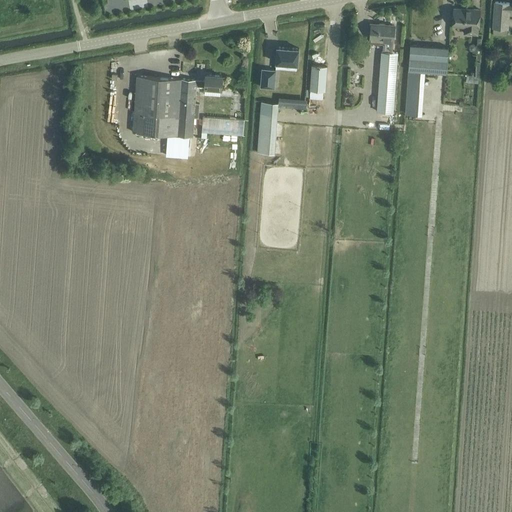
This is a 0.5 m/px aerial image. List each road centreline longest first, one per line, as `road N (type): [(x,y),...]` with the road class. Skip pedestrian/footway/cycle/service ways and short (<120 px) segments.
road 1 (unclassified): [(0,61),(221,20)]
road 2 (secondary): [(106,511),(0,385)]
